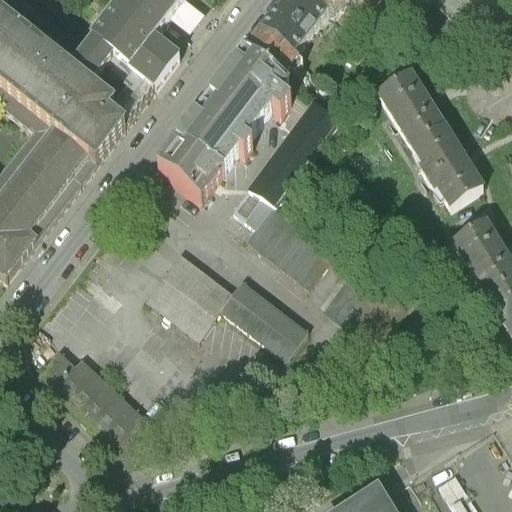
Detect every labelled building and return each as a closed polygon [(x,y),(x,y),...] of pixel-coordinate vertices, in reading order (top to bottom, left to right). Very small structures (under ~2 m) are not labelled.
[(92,50),(74,74),(96,91),(115,67),(131,80),(156,48),(170,29),(190,45),(197,36),(204,27),(185,12),(194,0),(132,0),(117,20),(114,17),(90,49),(92,50)] [(296,0),(296,1),(328,25),(347,0),(296,0)] [(439,0),(420,0),(431,8),(430,9),(431,11),(439,0)] [(296,1),(263,43),(294,68),(328,25),(296,1)] [(108,100),(96,91),(74,74),(0,13),(0,107),(30,131),(38,120),(91,161),(115,127),(97,114),(108,100)] [(263,43),(246,64),(282,92),(298,71),(294,68),(263,43)] [(181,68),(156,48),(131,80),(155,99),(165,87),(181,68)] [(246,64),(158,177),(201,211),(272,120),(281,127),(292,114),(282,107),(289,97),(282,92),(246,64)] [(379,110),(411,163),(443,143),(410,90),(379,110)] [(312,116),(234,219),(256,235),(247,247),(250,249),(275,217),(337,135),(312,116)] [(91,161),(38,120),(30,131),(0,168),(0,277),(91,161)] [(482,204),(443,143),(411,163),(423,181),(421,184),(435,206),(438,205),(451,223),(482,204)] [(250,249),(309,296),(339,257),(275,217),(250,249)] [(487,311),(511,295),(511,281),(485,238),(454,258),(487,311)] [(221,316),(232,301),(181,261),(147,307),(198,346),(221,316)] [(416,307),(359,271),(325,316),(379,356),(416,307)] [(232,301),(221,316),(287,366),(308,338),(242,288),(232,301)] [(511,295),(487,311),(511,349),(511,295)] [(485,361),(497,380),(511,370),(511,369),(501,351),(485,361)] [(60,358),(37,382),(131,469),(144,456),(152,463),(169,445),(81,364),(75,371),(60,358)] [(451,511),(472,511),(459,482),(441,489),(451,511)] [(402,511),(397,504),(387,510),(378,495),(351,511),(402,511)]
